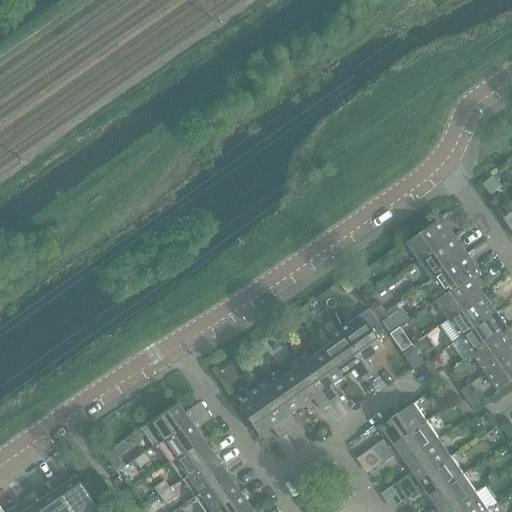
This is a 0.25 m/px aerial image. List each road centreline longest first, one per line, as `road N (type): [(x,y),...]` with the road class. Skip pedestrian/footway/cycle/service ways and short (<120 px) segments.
road 1 (residential): [(174,341),(442,158)]
road 2 (residential): [(0,460),(174,341)]
road 3 (residential): [(269,483),(174,341)]
road 4 (residential): [(511,259),(442,158)]
